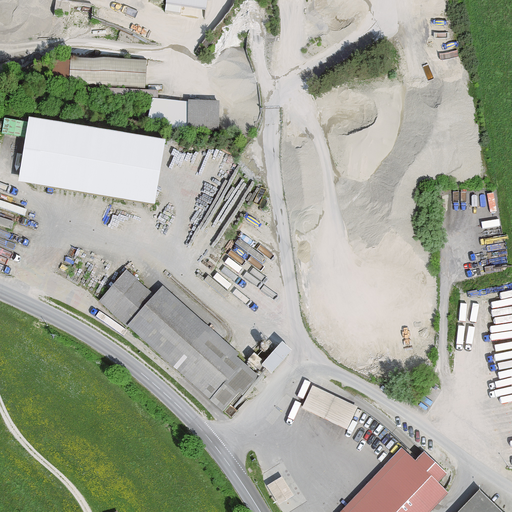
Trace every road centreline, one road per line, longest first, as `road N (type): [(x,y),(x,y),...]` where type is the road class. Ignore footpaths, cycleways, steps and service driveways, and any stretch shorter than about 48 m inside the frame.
road 1 (unclassified): [(216,448),(285,376),(307,372),(339,377),(414,419),(511,488)]
road 2 (tertiary): [(0,290),(122,357),(216,448)]
road 3 (track): [(0,403),(21,440),(88,511)]
